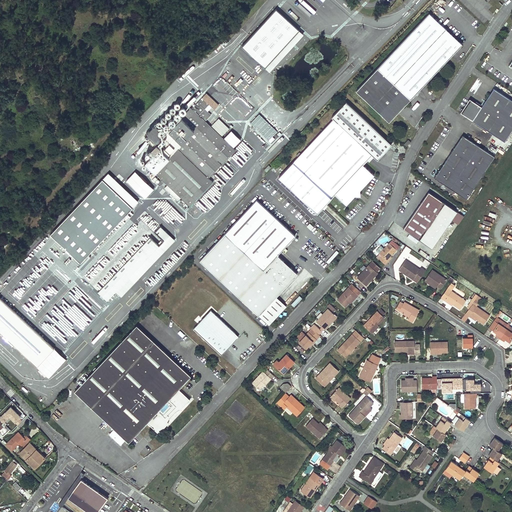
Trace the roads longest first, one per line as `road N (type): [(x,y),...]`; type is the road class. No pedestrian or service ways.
road 1 (unclassified): [(140,474),(376,229),(414,146),(511,3)]
road 2 (residential): [(364,444),(305,393),(301,375),(384,285),(401,285),(492,345),(500,364),(494,379)]
road 3 (unknown): [(274,338),(193,257),(259,186),(271,184)]
road 4 (residential): [(494,379),(469,365),(395,368),(389,409),(364,444)]
road 5 (unknown): [(402,176),(388,178),(346,224),(275,173)]
